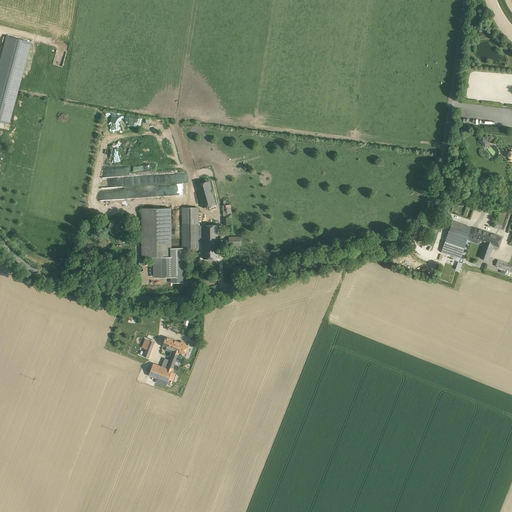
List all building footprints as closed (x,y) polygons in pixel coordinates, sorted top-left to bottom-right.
[(109,121),(128,122),(128,113),(109,113),(109,121)] [(123,125),(107,123),(104,142),(115,144),(117,136),(121,137),(123,125)] [(483,136),(478,141),(485,148),(490,143),(483,136)] [(170,147),(173,161),(178,160),(176,146),(170,147)] [(494,156),(497,153),(491,146),(488,149),(494,156)] [(139,187),(181,184),(180,172),(123,176),(124,201),(139,200),(139,187)] [(209,181),(196,184),(203,208),(216,204),(209,181)] [(170,208),(142,209),(143,257),(171,257),(170,208)] [(198,226),(198,208),(182,208),(183,249),(199,249),(199,241),(203,241),(203,225),(198,226)] [(231,208),(223,209),(224,221),(231,221),(231,208)] [(127,230),(127,227),(126,223),(124,220),(122,219),(118,218),(115,219),(112,221),(110,224),(109,227),(110,230),(112,233),(115,235),(118,236),(122,235),(125,233),(127,230)] [(471,227),(452,221),(449,231),(468,238),(471,227)] [(218,225),(203,225),(203,241),(218,241),(218,225)] [(482,231),(476,229),(473,238),(479,240),(482,231)] [(468,238),(449,231),(444,246),(463,252),(468,238)] [(493,235),(482,231),(479,240),(483,241),(490,244),(493,235)] [(501,238),(493,235),(490,244),(493,244),(498,246),(501,238)] [(241,245),(241,237),(229,237),(229,246),(241,245)] [(203,241),(203,242),(203,248),(203,259),(218,259),(218,241),(203,241)] [(490,244),(483,241),(481,248),(483,249),(480,258),(487,261),(493,244),(490,244)] [(463,252),(444,246),(442,252),(461,258),(463,252)] [(511,265),(498,260),(495,266),(510,271),(511,265)] [(180,342),(166,337),(163,346),(174,350),(177,351),(180,342)] [(155,342),(145,339),(142,347),(146,348),(143,355),(150,358),(155,342)] [(188,345),(180,342),(177,351),(179,352),(181,353),(181,354),(182,355),(185,357),(187,356),(188,353),(187,351),(186,351),(188,345)] [(177,351),(174,350),(169,363),(174,365),(179,352),(177,351)] [(167,369),(153,363),(149,375),(168,382),(172,372),(173,371),(172,371),(167,369)]
